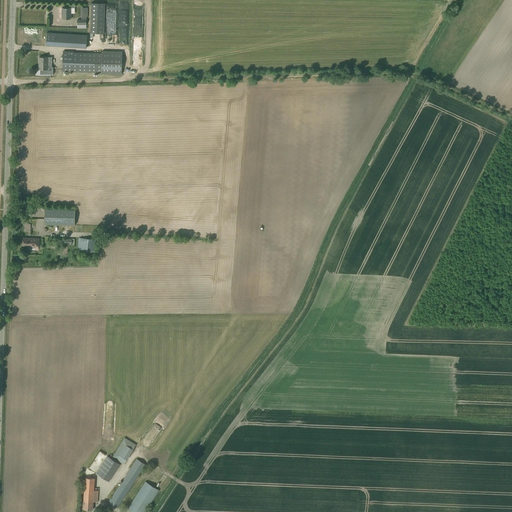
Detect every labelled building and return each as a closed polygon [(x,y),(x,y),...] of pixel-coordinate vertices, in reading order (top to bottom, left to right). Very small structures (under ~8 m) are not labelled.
[(104,33),(105,3),(91,3),(90,33),(104,33)] [(70,8),(62,8),(62,19),(71,19),(71,13),(74,13),(74,8),(71,8),(70,8)] [(46,32),(46,45),(86,47),(87,35),(46,32)] [(121,74),(122,52),(102,51),(102,53),(73,52),(63,51),(62,66),(62,71),(101,72),(101,73),(121,74)] [(39,57),(39,69),(40,69),(40,74),(53,74),(53,67),(51,67),(51,66),(48,66),(48,57),(39,57)] [(44,224),(74,225),(75,210),(45,209),(44,224)] [(23,238),(23,246),(30,246),(30,248),(35,248),(35,247),(39,247),(39,238),(23,238)] [(78,249),(95,251),(96,240),(79,238),(78,249)] [(124,463),(136,444),(124,437),(112,456),(124,463)] [(96,473),(109,481),(120,464),(107,456),(96,473)] [(108,502),(117,508),(145,464),(137,459),(108,502)] [(83,509),(88,509),(93,510),(93,502),(98,502),(99,490),(94,490),(95,478),(85,477),(83,509)] [(127,509),(132,511),(144,511),(159,490),(146,481),(127,509)]
